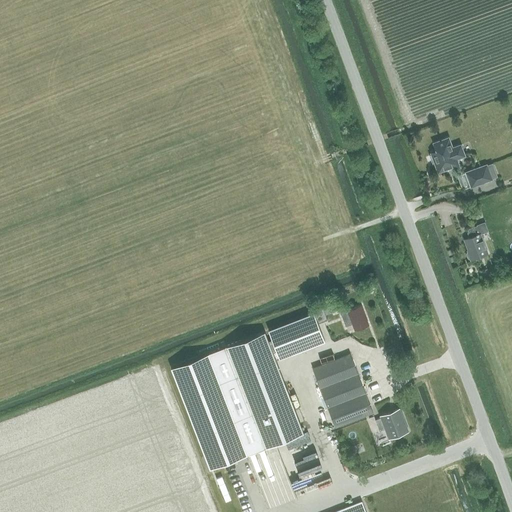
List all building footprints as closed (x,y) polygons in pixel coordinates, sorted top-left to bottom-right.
[(444,169),(446,175),(453,173),(452,168),(456,167),(455,165),(458,164),(455,158),(464,155),(460,146),(452,149),(448,138),(434,143),(436,151),(431,153),(438,171),(444,169)] [(466,173),(471,186),(491,179),(486,165),(466,173)] [(478,228),(473,230),(469,232),(470,236),(463,239),(471,260),(489,254),(481,233),(488,231),(485,223),(477,226),(478,228)] [(497,274),(494,266),(483,269),(486,278),(497,274)] [(354,329),(368,324),(360,303),(347,308),(348,310),(345,311),(344,309),(340,311),(345,326),(352,323),(354,329)] [(318,322),(327,319),(323,308),(268,329),(272,339),(268,341),(264,331),(171,367),(209,468),(247,454),(246,453),(303,432),(275,358),(324,340),(318,322)] [(372,412),(371,407),(349,353),(312,367),(335,426),(372,412)] [(389,437),(408,430),(397,403),(378,410),(381,417),(375,419),(379,430),(385,428),(389,437)] [(334,511),(329,499),(295,511),(334,511)]
